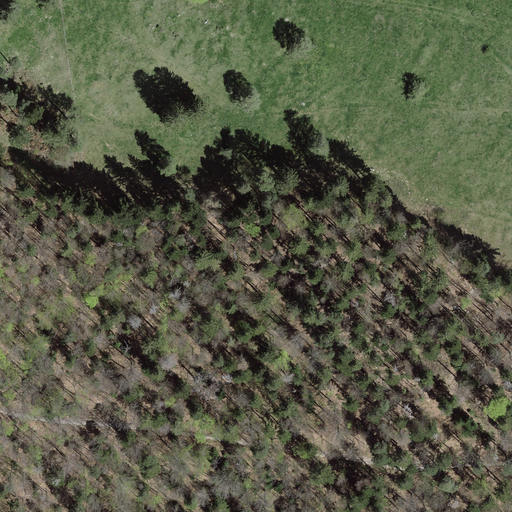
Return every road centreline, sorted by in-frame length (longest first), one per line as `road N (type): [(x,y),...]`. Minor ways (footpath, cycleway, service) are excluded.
road 1 (track): [(511,465),(444,467),(0,414)]
road 2 (track): [(511,46),(432,10),(373,0)]
